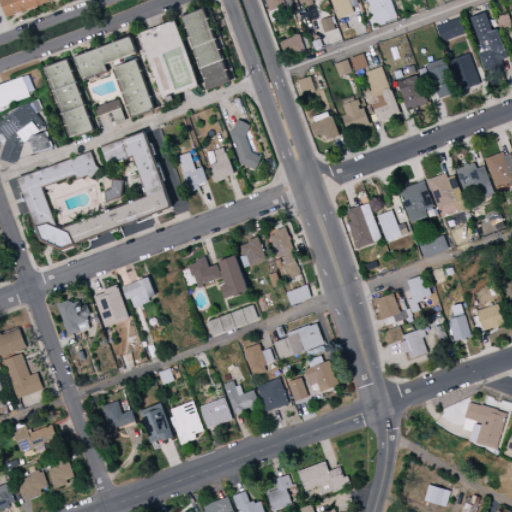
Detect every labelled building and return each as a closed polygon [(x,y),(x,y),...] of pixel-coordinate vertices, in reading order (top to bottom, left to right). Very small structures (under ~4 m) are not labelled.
[(8,18),(1,0),(54,0),(50,1),(51,2),(35,8),(35,7),(29,10),(29,11),(20,14),(8,18)] [(264,0),(268,13),(292,6),(290,0),(264,0)] [(331,0),(336,19),(353,15),(348,0),(331,0)] [(396,20),(389,0),(366,0),(376,27),(396,20)] [(182,17),(207,89),(231,81),(206,9),(182,17)] [(470,18),(485,65),(488,64),(491,72),(504,68),(501,61),(508,59),(498,30),(492,31),(486,13),(470,18)] [(335,30),(331,18),(320,21),(324,33),(335,30)] [(464,36),(460,19),(436,25),(441,42),(464,36)] [(158,49),(180,43),(174,22),(137,33),(145,61),(160,57),(158,49)] [(280,40),(284,59),(305,55),(301,36),(280,40)] [(76,56),(83,79),(107,71),(105,64),(136,54),(132,39),(76,56)] [(367,69),(364,55),(351,58),(353,71),(367,69)] [(460,91),(479,85),(470,55),(450,61),(460,91)] [(456,94),(444,59),(427,65),(438,99),(456,94)] [(153,111),(139,60),(116,66),(130,117),(153,111)] [(334,65),(339,77),(352,73),(348,60),(334,65)] [(47,66),(51,85),(74,81),(70,62),(47,66)] [(371,104),(377,123),(399,116),(383,67),(365,73),(375,103),(371,104)] [(162,83),(163,83),(164,70),(152,70),(152,79),(162,80),(162,83)] [(427,105),(417,76),(397,83),(408,112),(427,105)] [(0,83),(0,97),(2,104),(34,96),(29,77),(0,83)] [(315,89),(310,77),(297,81),(302,94),(315,89)] [(54,91),(61,113),(86,105),(79,84),(54,91)] [(346,115),(342,116),(347,133),(370,126),(365,108),(360,109),(357,100),(343,105),(346,115)] [(114,122),(124,121),(121,102),(94,106),(95,116),(112,113),(114,122)] [(0,122),(0,143),(11,164),(23,158),(17,147),(29,141),(36,155),(57,145),(36,104),(0,122)] [(94,131),(87,106),(63,114),(70,138),(94,131)] [(310,123),(314,137),(323,134),(325,141),(339,137),(333,115),(310,123)] [(233,162),(257,172),(263,157),(243,149),(252,127),(237,120),(229,138),(241,143),(233,162)] [(19,177),(42,251),(171,212),(147,133),(101,147),(106,165),(134,157),(148,200),(55,228),(43,187),(77,176),(78,180),(98,174),(92,154),(19,177)] [(215,182),(234,176),(225,147),(206,154),(215,182)] [(511,180),(511,156),(510,151),(485,160),(495,187),(511,180)] [(189,191),(209,184),(203,168),(196,170),(189,153),(177,157),(189,191)] [(457,169),(468,204),(493,197),(484,166),(476,169),(474,163),(457,169)] [(465,211),(456,176),(447,179),(446,174),(428,179),(438,218),(465,211)] [(112,191),(106,191),(106,199),(122,200),(123,181),(113,180),(112,191)] [(409,224),(427,218),(425,211),(433,208),(424,182),(399,190),(409,224)] [(346,211),(350,222),(348,223),(356,249),(381,241),(369,204),(346,211)] [(404,224),(396,226),(393,212),(378,215),(384,241),(407,236),(404,224)] [(269,237),(276,234),(275,231),(285,227),(289,236),(290,236),(292,240),(291,240),(295,251),(292,252),(298,267),(299,267),(301,273),(300,273),(301,275),(288,280),(281,263),(285,262),(283,256),(277,258),(269,237)] [(418,245),(425,260),(449,250),(442,235),(418,245)] [(241,246),(249,243),(248,241),(258,237),(266,260),(250,266),(247,256),(244,257),(244,256),(241,246)] [(192,277),(188,268),(188,267),(196,263),(195,261),(205,257),(209,268),(217,265),(220,272),(221,271),(218,262),(234,256),(248,290),(225,299),(220,288),(225,286),(223,282),(222,278),(216,280),(203,285),(204,287),(199,289),(194,276),(192,277)] [(244,256),(244,257),(247,256),(250,266),(246,268),(241,256),(244,256)] [(276,273),(281,286),(273,288),(269,275),(276,273)] [(376,300),(383,325),(419,315),(415,302),(430,298),(423,276),(406,281),(411,299),(406,301),(408,310),(399,312),(393,294),(376,300)] [(122,288),(148,278),(155,297),(149,299),(150,302),(134,308),(131,299),(128,300),(122,288)] [(94,297),(105,293),(104,290),(117,285),(130,318),(105,328),(94,297)] [(286,293),(307,285),(308,285),(313,298),(291,306),(290,305),(286,293)] [(57,305),(69,301),(70,303),(72,302),(73,304),(80,301),(82,307),(87,305),(91,315),(87,317),(89,321),(87,322),(90,328),(69,336),(57,305)] [(243,309),(253,305),(258,318),(248,322),(243,309)] [(502,326),(497,306),(477,311),(482,331),(502,326)] [(231,313),(242,309),(247,323),(236,327),(231,313)] [(220,318),(231,313),(236,327),(225,331),(220,318)] [(447,320),(454,343),(471,338),(465,316),(447,320)] [(207,322),(219,318),(224,331),(212,336),(207,322)] [(287,334),(310,325),(310,326),(317,324),(325,345),(302,353),(302,352),(304,351),(297,334),(289,337),(287,334)] [(434,329),(439,343),(448,340),(443,326),(434,329)] [(5,357),(0,344),(0,337),(7,335),(22,329),(29,348),(5,357)] [(410,360),(427,354),(422,339),(426,337),(423,329),(399,338),(405,354),(408,353),(410,360)] [(297,334),(304,351),(302,352),(280,360),(274,344),(274,343),(289,337),(297,334)] [(259,344),(262,352),(267,364),(267,365),(265,366),(267,372),(254,377),(248,361),(247,361),(245,354),(244,350),(259,344)] [(262,352),(270,349),(275,361),(267,364),(262,352)] [(5,361),(24,354),(25,358),(32,376),(39,373),(45,390),(19,399),(15,388),(12,379),(5,361)] [(310,368),(307,361),(321,356),(324,363),(310,368)] [(304,370),(310,368),(324,363),(330,361),(340,386),(320,393),(317,384),(310,386),(304,370)] [(170,368),(175,380),(163,384),(159,373),(170,368)] [(256,387),(258,386),(279,378),(284,391),(285,390),(286,393),(285,393),(289,404),(287,405),(288,405),(277,409),(266,413),(262,402),(256,387)] [(301,378),(309,397),(295,403),(287,383),(301,378)] [(12,379),(7,381),(11,390),(15,388),(12,379)] [(224,385),(225,384),(234,381),(236,387),(240,385),(244,394),(254,390),(260,407),(251,411),(250,408),(235,414),(224,385)] [(200,407),(225,398),(233,420),(208,430),(200,407)] [(132,410),(136,422),(110,431),(101,407),(105,406),(118,401),(123,414),(132,410)] [(170,410),(193,401),(204,431),(195,435),(197,439),(181,445),(175,429),(177,428),(170,410)] [(497,450),(507,413),(469,403),(465,419),(475,422),(470,443),(497,450)] [(139,412),(161,404),(173,437),(174,438),(162,442),(161,440),(151,444),(147,433),(139,412)] [(15,431),(13,427),(24,422),(26,427),(15,431)] [(24,453),(15,431),(26,427),(28,426),(31,434),(55,425),(60,438),(24,453)] [(57,490),(49,470),(57,467),(54,460),(68,454),(77,478),(69,481),(70,485),(57,490)] [(298,472),(325,461),(329,472),(340,467),(344,478),(348,476),(352,487),(334,494),(333,491),(323,495),(320,487),(305,492),(302,482),(298,472)] [(30,474),(39,470),(41,473),(42,472),(44,472),(50,487),(42,490),(44,494),(30,500),(29,498),(24,500),(18,487),(24,484),(23,480),(31,477),(30,474)] [(267,494),(277,490),(274,481),(288,475),(292,485),(293,487),(286,489),(292,505),(275,511),(274,511),(271,504),(267,494)] [(0,511),(0,486),(7,484),(9,489),(11,488),(17,502),(11,505),(12,508),(0,511)] [(450,491),(428,486),(424,502),(446,507),(450,491)] [(241,511),(239,509),(237,510),(232,497),(245,492),(250,503),(254,501),(255,504),(260,501),(264,511),(241,511)] [(467,496),(462,511),(476,511),(480,499),(467,496)] [(203,511),(202,507),(228,497),(233,511),(203,511)]
